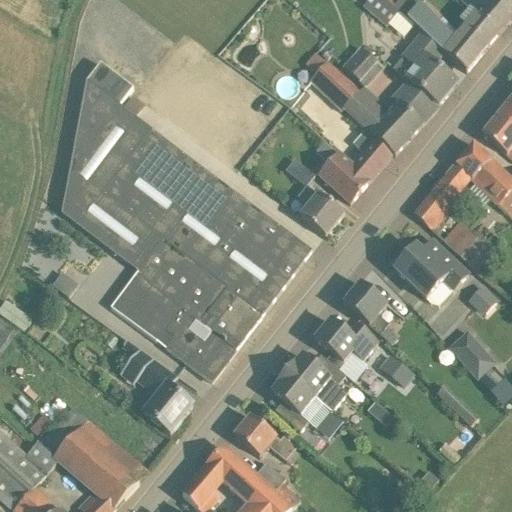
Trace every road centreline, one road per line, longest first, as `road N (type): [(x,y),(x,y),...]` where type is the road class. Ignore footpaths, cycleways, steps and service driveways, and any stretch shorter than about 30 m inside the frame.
road 1 (tertiary): [(126,511),(511,63)]
road 2 (residential): [(48,129),(80,0)]
